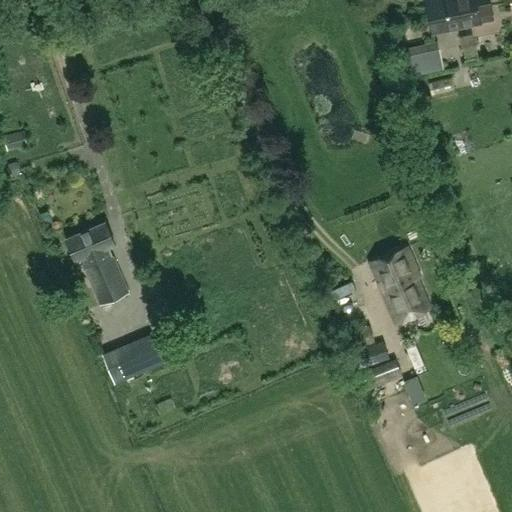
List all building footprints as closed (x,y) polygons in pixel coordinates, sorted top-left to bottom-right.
[(427,0),(433,31),(493,19),(489,0),(427,0)] [(399,49),(404,75),(440,68),(434,41),(399,49)] [(76,260),(81,258),(101,305),(129,293),(108,246),(114,243),(105,222),(67,239),(76,260)] [(395,324),(430,309),(417,277),(419,276),(406,246),(369,262),(395,324)] [(141,327),(136,318),(146,312),(138,300),(114,314),(126,336),(141,327)] [(370,325),(348,331),(353,348),(375,342),(370,325)] [(156,336),(127,348),(138,373),(167,361),(156,336)] [(357,368),(366,364),(388,357),(383,342),(352,352),(357,368)] [(395,359),(360,373),(366,390),(402,376),(395,359)]
